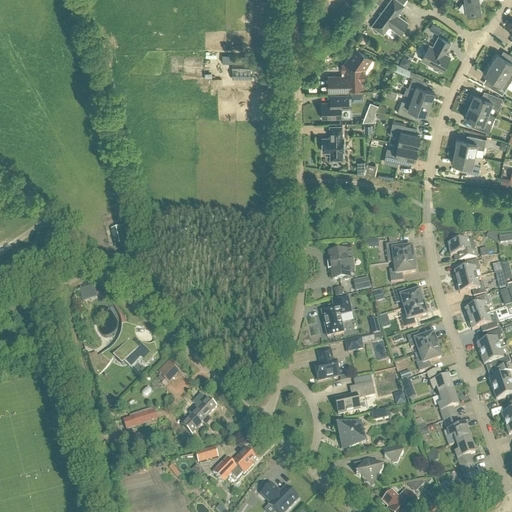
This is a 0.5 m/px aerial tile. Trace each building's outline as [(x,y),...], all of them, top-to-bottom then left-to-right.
[(406,0),(389,0),(371,25),(383,34),(389,26),(400,34),(408,22),(397,15),(404,5),(403,4),(406,0)] [(464,0),(459,8),(467,14),(467,15),(480,14),(479,4),(481,0),(464,0)] [(432,23),(429,29),(438,34),(441,28),(432,23)] [(444,53),(450,43),(438,36),(433,47),(429,45),(421,59),(432,65),(433,68),(434,69),(437,70),(439,69),(442,71),(450,56),(444,53)] [(343,42),(339,47),(345,51),(349,47),(343,42)] [(346,79),(329,79),(329,91),(346,91),(346,86),(364,86),(366,86),(366,73),(367,73),(373,65),(373,60),(367,56),(355,48),(345,63),(346,79)] [(490,64),(508,74),(511,68),(511,55),(508,60),(496,53),(492,58),(494,59),(490,64)] [(222,55),(222,64),(232,64),(232,55),(222,55)] [(232,70),(232,78),(252,78),(252,69),(258,69),(258,60),(258,55),(232,55),(232,64),(232,70)] [(395,63),(392,69),(408,76),(411,70),(395,63)] [(486,68),(483,73),(487,76),(488,76),(493,79),(489,86),(491,88),(502,94),(511,77),(511,76),(508,74),(490,64),(487,69),(486,68)] [(376,66),(374,74),(392,78),(394,70),(376,66)] [(412,97),(430,103),(434,91),(421,87),(423,80),(412,76),(408,87),(406,87),(404,93),(412,96),(412,97)] [(469,106),(495,116),(488,113),(490,107),(498,109),(502,98),(488,92),(485,99),(472,94),(470,100),(471,100),(469,106)] [(348,95),(334,95),(330,95),(330,102),(321,102),(322,118),(341,118),(341,109),(349,109),(348,95)] [(425,115),(430,103),(412,97),(409,103),(401,100),(397,112),(410,117),(412,110),(425,115)] [(370,102),(367,109),(375,112),(378,106),(370,102)] [(488,133),(495,116),(469,106),(467,111),(465,111),(463,116),(476,122),(474,127),(488,133)] [(398,143),(417,147),(420,134),(404,131),(406,125),(392,122),(389,134),(399,136),(398,143)] [(343,160),(343,151),(344,151),(343,137),(342,137),(342,126),(329,126),(330,137),(322,137),(322,152),(330,152),(330,160),(343,160)] [(454,151),(474,155),(476,148),(484,150),(486,139),(471,136),(470,142),(456,139),(454,145),(456,145),(454,151)] [(414,160),(417,147),(398,143),(396,150),(387,148),(384,159),(398,162),(399,156),(414,160)] [(473,162),(474,155),(454,151),(453,157),(452,156),(451,162),(465,165),(463,171),(478,174),(480,164),(473,162)] [(366,164),(363,174),(373,176),(375,166),(366,164)] [(493,173),(493,184),(506,184),(506,173),(493,173)] [(122,228),(111,231),(115,247),(126,244),(122,228)] [(511,236),(499,238),(500,246),(511,243),(511,236)] [(473,241),(464,243),(463,237),(451,239),(453,245),(448,246),(450,258),(458,257),(459,263),(476,260),(473,241)] [(394,264),(415,261),(414,254),(412,254),(411,249),(399,251),(398,245),(385,247),(388,265),(394,264)] [(487,250),(480,252),(482,260),(488,258),(487,250)] [(331,271),(333,281),(349,279),(345,252),(329,255),(330,264),(328,264),(329,272),(331,271)] [(415,261),(394,264),(395,271),(389,272),(391,284),(403,282),(402,275),(415,274),(414,268),(416,268),(415,261)] [(455,285),(477,279),(475,273),(480,272),(477,261),(465,264),(467,271),(454,274),(454,276),(453,276),(455,285)] [(503,273),(495,275),(497,282),(505,281),(503,273)] [(477,279),(455,285),(457,293),(459,293),(459,295),(472,292),(474,298),(486,295),(483,284),(478,285),(477,279)] [(356,293),(370,289),(368,280),(354,283),(356,293)] [(442,281),(445,303),(456,302),(453,280),(442,281)] [(351,281),(336,285),(339,296),(354,292),(351,281)] [(381,291),(373,294),(376,303),(384,300),(381,291)] [(405,291),(393,294),(395,300),(396,306),(402,304),(404,310),(424,304),(422,297),(420,298),(419,293),(407,296),(405,291)] [(507,291),(501,293),(503,300),(509,298),(507,291)] [(467,322),(488,315),(486,309),(490,307),(486,297),(475,301),(477,307),(464,311),(465,313),(464,314),(467,322)] [(327,338),(344,334),(340,317),(351,314),(348,299),(332,302),(334,310),(321,313),(327,338)] [(424,304),(404,310),(406,317),(400,319),(403,330),(416,326),(414,320),(426,317),(424,312),(426,311),(424,304)] [(488,315),(467,322),(470,330),(471,330),(472,332),(484,328),(486,334),(498,329),(494,319),(490,320),(488,315)] [(105,356),(102,357),(110,364),(113,361),(122,370),(126,366),(131,371),(139,362),(143,366),(145,367),(154,358),(122,328),(122,331),(121,334),(120,337),(119,340),(118,343),(116,345),(114,348),(112,350),(110,352),(108,354),(105,356)] [(379,328),(371,330),(372,336),(374,336),(381,334),(379,328)] [(480,356),(500,350),(498,344),(502,342),(501,338),(502,337),(500,331),(487,336),(489,342),(477,346),(480,356)] [(419,354),(438,347),(436,340),(434,341),(433,336),(421,340),(419,334),(407,338),(409,345),(411,350),(417,347),(419,354)] [(361,339),(344,343),(347,355),(364,351),(362,344),(362,342),(361,339)] [(438,347),(419,354),(421,361),(415,363),(419,374),(431,369),(429,363),(441,359),(439,354),(441,354),(438,347)] [(500,350),(480,356),(484,367),(496,363),(498,368),(510,364),(508,358),(503,360),(500,350)] [(318,383),(339,378),(336,362),(333,363),(330,351),(318,354),(320,366),(314,367),(318,383)] [(511,384),(508,374),(511,372),(511,370),(511,367),(495,372),(497,378),(489,381),(493,391),(511,384)] [(440,397),(453,393),(448,379),(442,381),(439,371),(427,375),(433,391),(437,390),(440,397)] [(409,382),(401,384),(404,392),(412,389),(409,382)] [(338,417),(361,412),(358,401),(375,397),(372,384),(350,390),(351,397),(334,401),(338,417)] [(511,384),(493,391),(496,402),(509,398),(511,403),(511,402),(511,384)] [(403,393),(394,396),(397,406),(405,404),(403,393)] [(444,423),(456,419),(452,409),(458,407),(453,393),(440,397),(443,405),(439,407),(444,423)] [(191,416),(182,426),(193,437),(202,427),(201,426),(203,424),(206,427),(211,422),(208,418),(217,408),(206,398),(205,400),(200,396),(192,404),(197,408),(190,415),(191,416)] [(511,423),(511,405),(507,407),(509,413),(501,416),(505,426),(511,423)] [(373,423),(388,420),(387,411),(371,415),(373,423)] [(130,419),(123,421),(126,432),(153,424),(150,413),(142,416),(141,413),(129,417),(130,419)] [(448,432),(444,434),(449,448),(457,445),(470,440),(465,426),(459,428),(456,419),(444,423),(448,432)] [(346,451),(359,448),(358,444),(360,440),(364,439),(360,423),(337,429),(341,445),(342,446),(342,447),(343,447),(343,448),(344,448),(345,448),(346,451)] [(421,440),(429,437),(427,430),(418,433),(421,440)] [(461,470),(472,466),(469,456),(475,454),(470,440),(457,445),(459,453),(455,454),(461,470)] [(394,465),(397,464),(403,455),(401,447),(383,451),(384,459),(394,465)] [(198,464),(217,458),(214,449),(195,454),(198,464)] [(251,464),(256,459),(245,449),(232,463),(227,459),(213,474),(224,484),(231,476),(236,481),(243,474),(245,476),(254,466),(251,464)] [(375,483),(384,470),(370,462),(354,466),(355,473),(357,474),(356,476),(362,480),(363,486),(369,484),(369,485),(375,483)] [(472,466),(461,470),(467,486),(471,485),(474,493),(487,488),(481,474),(476,476),(472,466)] [(202,472),(195,479),(198,483),(206,476),(202,472)] [(268,506),(274,511),(287,511),(298,501),(286,488),(280,494),(271,485),(261,495),(270,505),(268,506)] [(414,511),(420,506),(406,493),(399,500),(392,493),(383,502),(389,509),(388,511),(414,511)] [(430,511),(443,511),(446,511),(441,499),(428,504),(430,511)]
